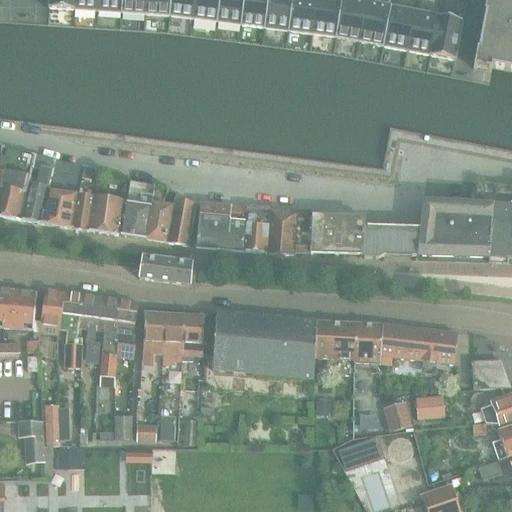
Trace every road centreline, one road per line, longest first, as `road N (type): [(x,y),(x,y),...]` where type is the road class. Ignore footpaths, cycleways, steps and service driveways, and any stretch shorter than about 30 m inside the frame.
road 1 (residential): [(0,226),(511,293)]
road 2 (secondary): [(511,327),(0,270)]
